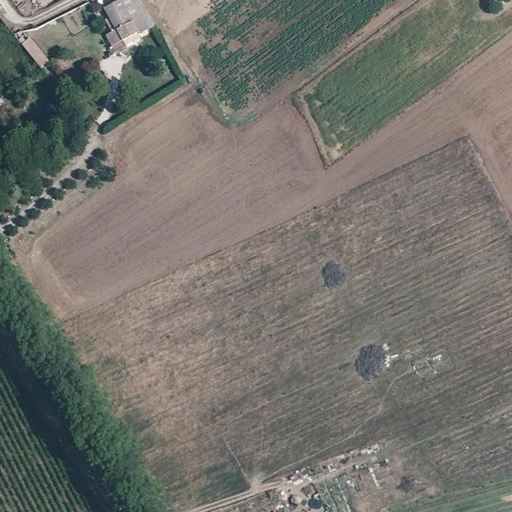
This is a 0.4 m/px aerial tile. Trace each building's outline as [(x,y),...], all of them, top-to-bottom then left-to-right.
[(121,40),(122,41),(137,32),(138,34),(139,34),(153,26),(139,0),(119,0),(105,8),(109,17),(121,40)] [(121,40),(109,17),(105,19),(111,31),(105,35),(111,46),(121,40)] [(138,34),(137,32),(122,41),(124,46),(140,37),(139,34),(138,34)] [(22,43),(41,67),(49,60),(30,37),(22,43)] [(39,73),(23,86),(30,92),(45,81),(39,73)] [(56,99),(62,107),(67,103),(61,95),(56,99)] [(53,115),(54,114),(62,107),(56,99),(55,98),(46,106),(53,115)] [(54,114),(62,123),(75,113),(67,103),(62,107),(54,114)] [(53,115),(46,106),(42,109),(49,118),(53,115)]
